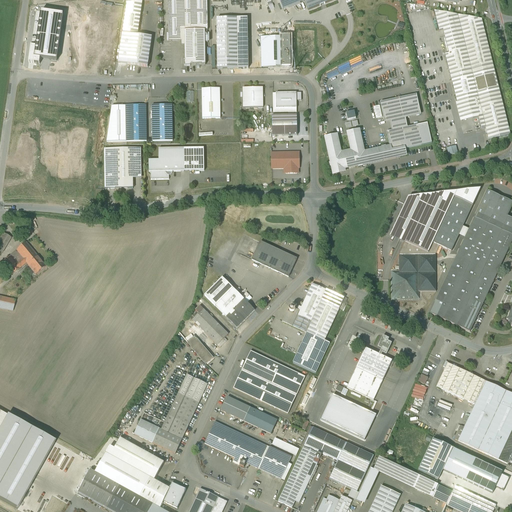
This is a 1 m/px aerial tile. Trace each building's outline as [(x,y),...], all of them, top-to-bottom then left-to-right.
[(167,0),(168,42),(185,42),(185,31),(205,31),(205,39),(207,39),(206,0),(167,0)] [(307,0),(278,0),(283,10),(288,8),(300,3),(304,1),(307,0)] [(143,1),(127,4),(123,34),(138,36),(143,2),(143,1)] [(481,19),(434,11),(439,31),(443,30),(449,54),(445,55),(451,79),(494,68),(481,19)] [(63,15),(41,12),(36,47),(34,58),(40,59),(56,61),(63,15)] [(248,19),(217,20),(218,69),(249,69),(248,19)] [(205,31),(185,31),(185,42),(185,66),(205,66),(205,39),(205,31)] [(123,34),(122,34),(118,64),(148,68),(152,38),(138,36),(123,34)] [(287,38),(261,38),(261,69),(290,68),(290,43),(287,38)] [(40,59),(34,58),(36,47),(31,47),(29,63),(39,64),(40,59)] [(494,68),(451,79),(457,103),(456,104),(499,93),(494,68)] [(263,88),(243,88),(243,109),(263,108),(263,88)] [(217,89),(202,89),(202,119),(220,119),(220,91),(217,89)] [(296,93),(276,94),(276,109),(297,109),(296,101),(296,93)] [(499,93),(456,104),(461,122),(478,118),(504,111),(499,93)] [(417,98),(381,106),(384,121),(420,113),(417,98)] [(172,105),(152,106),(153,142),(173,142),(172,105)] [(146,106),(126,106),(127,142),(147,142),(146,106)] [(486,129),(507,123),(504,111),(478,118),(481,130),(486,129)] [(289,113),(289,116),(272,116),(272,136),(297,136),(297,116),(297,113),(289,113)] [(420,113),(384,121),(384,123),(390,122),(392,132),(386,133),(387,135),(418,129),(418,126),(407,128),(405,119),(421,116),(420,113)] [(507,123),(486,129),(489,141),(494,139),(510,135),(507,123)] [(427,124),(418,126),(418,129),(422,146),(431,144),(427,124)] [(382,149),(364,153),(359,131),(348,134),(352,152),(341,154),(337,136),(325,139),(331,165),(330,165),(330,168),(332,167),(333,175),(345,173),(343,167),(348,166),(348,168),(351,168),(350,166),(354,165),(355,167),(359,166),(359,167),(362,167),(362,166),(406,156),(404,150),(422,146),(418,129),(387,135),(390,148),(385,149),(385,147),(382,149)] [(456,147),(446,149),(448,156),(458,154),(456,147)] [(114,149),(104,149),(105,190),(110,190),(115,190),(114,149)] [(132,149),(114,149),(115,190),(133,189),(133,179),(133,174),(132,149)] [(141,149),(132,149),(133,174),(141,174),(141,149)] [(204,149),(159,149),(159,161),(149,161),(149,173),(151,173),(173,172),(184,172),(184,167),(199,167),(199,172),(204,172),(204,149)] [(299,153),(272,154),(272,169),(284,169),(284,172),(286,174),(296,174),(298,172),(298,169),(299,169),(299,153)] [(173,172),(151,173),(151,180),(169,180),(169,176),(170,176),(171,176),(171,175),(172,175),(172,174),(172,173),(173,173),(173,172)] [(441,194),(411,198),(410,198),(409,198),(408,199),(407,200),(390,236),(391,236),(393,232),(407,238),(405,243),(428,254),(433,243),(454,198),(473,206),(481,189),(441,194)] [(511,202),(487,191),(430,314),(470,332),(500,269),(497,267),(503,254),(506,255),(511,242),(511,219),(507,217),(511,206),(511,202)] [(454,198),(433,243),(440,247),(451,252),(473,206),(454,198)] [(31,231),(26,224),(23,227),(28,233),(31,231)] [(2,233),(0,236),(0,252),(2,254),(11,238),(2,233)] [(253,260),(289,276),(297,259),(261,242),(253,260)] [(26,243),(16,250),(23,258),(24,261),(34,253),(26,243)] [(440,247),(433,243),(428,254),(405,243),(399,255),(417,255),(436,255),(440,247)] [(45,267),(34,253),(24,261),(26,263),(36,275),(45,267)] [(417,255),(399,255),(399,272),(399,274),(417,274),(417,255)] [(436,255),(417,255),(417,274),(436,274),(436,255)] [(16,264),(10,256),(1,263),(11,275),(26,263),(24,261),(23,258),(16,264)] [(417,274),(399,274),(399,272),(392,272),(393,299),(419,299),(419,295),(421,295),(421,293),(420,293),(420,292),(417,292),(417,274)] [(436,274),(417,274),(417,292),(420,292),(436,292),(436,274)] [(205,296),(215,307),(233,289),(223,278),(205,296)] [(300,311),(297,316),(311,323),(322,301),(326,291),(312,284),(300,311)] [(233,289),(215,307),(226,318),(244,300),(233,289)] [(344,299),(326,291),(322,301),(339,309),(342,304),(344,299)] [(16,301),(0,297),(0,308),(13,312),(16,301)] [(244,300),(226,318),(237,328),(255,311),(244,300)] [(322,301),(311,323),(307,334),(324,342),(325,341),(339,309),(322,301)] [(203,310),(200,306),(195,311),(197,312),(190,319),(192,321),(203,310)] [(228,335),(203,310),(192,321),(200,328),(209,337),(217,346),(228,335)] [(300,311),(296,310),(294,315),(287,312),(283,322),(307,333),(307,334),(311,323),(297,316),(300,311)] [(307,333),(293,363),(316,374),(330,343),(325,341),(324,342),(307,334),(307,333)] [(389,339),(383,336),(378,348),(381,349),(379,355),(381,356),(382,353),(386,355),(392,344),(388,342),(389,339)] [(201,344),(195,337),(187,343),(205,365),(213,358),(201,344)] [(365,349),(347,388),(373,401),(392,361),(381,356),(379,355),(365,349)] [(287,369),(250,352),(242,370),(278,387),(287,369)] [(486,382),(448,364),(437,387),(475,405),(486,382)] [(305,377),(287,369),(278,387),(296,396),(305,377)] [(278,387),(242,370),(233,389),(288,414),(296,396),(278,387)] [(207,385),(187,375),(161,430),(141,421),(134,435),(175,454),(207,385)] [(428,379),(421,376),(418,382),(425,385),(428,379)] [(511,394),(486,382),(475,405),(458,441),(507,464),(511,453),(511,394)] [(376,415),(332,395),(326,409),(321,420),(364,440),(369,429),(376,415)] [(277,421),(227,397),(221,411),(271,435),(277,421)] [(55,442),(0,411),(0,500),(17,510),(55,442)] [(270,448),(215,422),(204,445),(234,459),(233,463),(244,468),(246,464),(259,470),(270,448)] [(374,456),(313,428),(304,447),(315,453),(316,452),(338,462),(365,475),(374,456)] [(110,447),(95,474),(153,505),(155,501),(159,503),(164,494),(160,492),(164,486),(154,481),(164,463),(120,439),(115,449),(110,447)] [(299,450),(275,439),(272,445),(296,456),(299,450)] [(438,480),(442,471),(453,449),(433,439),(418,471),(438,480)] [(304,447),(278,502),(292,509),(315,458),(317,454),(315,453),(304,447)] [(291,458),(270,448),(259,470),(281,480),(291,458)] [(502,474),(502,472),(453,449),(442,471),(492,494),(495,488),(502,474)] [(416,477),(379,460),(374,471),(411,488),(416,477)] [(365,475),(338,462),(329,480),(351,490),(357,492),(365,475)] [(371,469),(356,501),(364,505),(379,473),(373,470),(371,469)] [(95,474),(90,471),(81,487),(78,493),(112,511),(165,511),(160,509),(160,510),(153,506),(153,505),(95,474)] [(510,478),(502,474),(495,488),(504,491),(510,478)] [(437,487),(416,477),(411,488),(433,498),(438,486),(437,487)] [(175,485),(172,484),(169,489),(163,502),(177,509),(181,500),(186,490),(181,488),(178,487),(179,486),(178,485),(176,484),(175,485)] [(169,489),(164,486),(160,492),(164,494),(159,503),(155,501),(153,505),(153,506),(160,510),(160,509),(163,502),(169,489)] [(438,486),(433,498),(447,505),(452,493),(438,486)] [(381,487),(369,511),(392,511),(400,496),(381,487)] [(493,511),(496,506),(455,487),(453,490),(452,493),(447,505),(446,506),(460,511),(493,511)] [(205,511),(213,496),(200,489),(189,511),(205,511)] [(357,492),(351,490),(348,497),(355,501),(359,493),(357,492)] [(213,496),(205,511),(222,511),(227,502),(213,496)] [(321,511),(334,511),(339,501),(329,496),(321,511)] [(347,511),(352,501),(342,496),(334,511),(347,511)] [(324,499),(317,511),(321,511),(327,500),(324,499)]
